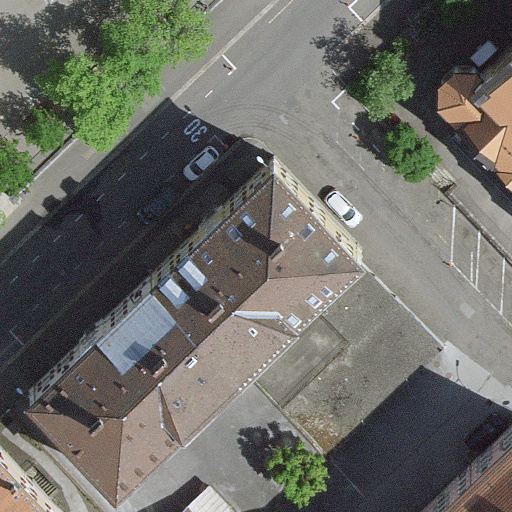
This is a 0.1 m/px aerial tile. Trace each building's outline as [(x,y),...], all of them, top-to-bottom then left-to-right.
[(511,181),(511,0),(504,0),(418,88),(511,181)] [(275,140),(147,263),(236,353),(302,290),(363,230),(275,140)] [(363,230),(302,290),(356,345),(288,412),(332,457),(462,329),(363,230)] [(236,353),(147,263),(28,379),(117,469),(174,414),(236,353)] [(418,511),(511,511),(511,423),(463,470),(418,511)] [(0,511),(72,511),(0,438),(0,511)] [(184,509),(180,511),(234,511),(209,485),(184,509)]
